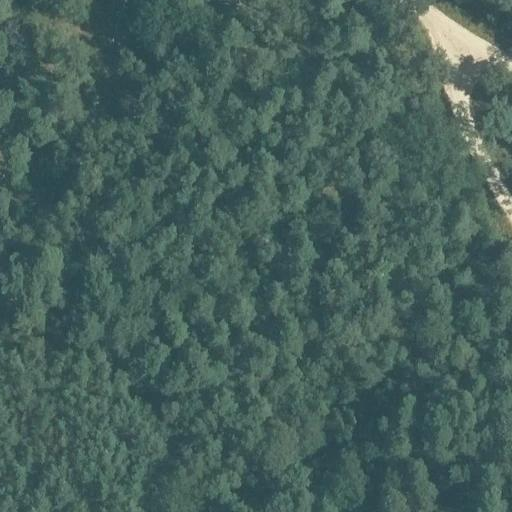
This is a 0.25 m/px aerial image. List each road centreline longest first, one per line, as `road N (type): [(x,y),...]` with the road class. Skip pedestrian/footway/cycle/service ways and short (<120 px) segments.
road 1 (track): [(131,0),(84,156),(0,278)]
road 2 (track): [(511,210),(458,107),(443,33),(411,0)]
